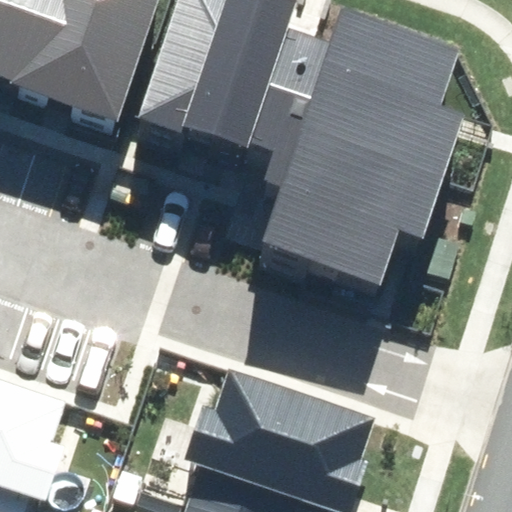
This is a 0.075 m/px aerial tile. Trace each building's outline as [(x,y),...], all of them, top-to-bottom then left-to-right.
[(0,0),(0,96),(122,137),(170,0),(0,0)] [(228,0),(170,0),(122,137),(239,178),(245,162),(286,46),(294,23),(228,0)] [(286,46),(245,162),(271,170),(264,193),(279,197),(259,259),(381,297),(397,245),(426,254),(467,123),(447,117),(463,65),(338,26),(327,59),(286,46)] [(363,459),(376,422),(234,374),(220,415),(206,410),(188,463),(203,468),(193,498),(236,511),(296,511),(300,502),(329,511),(356,511),(373,463),(363,459)] [(62,411),(0,390),(0,511),(26,511),(30,504),(45,509),(63,456),(48,451),(62,411)] [(236,511),(193,498),(188,511),(236,511)]
